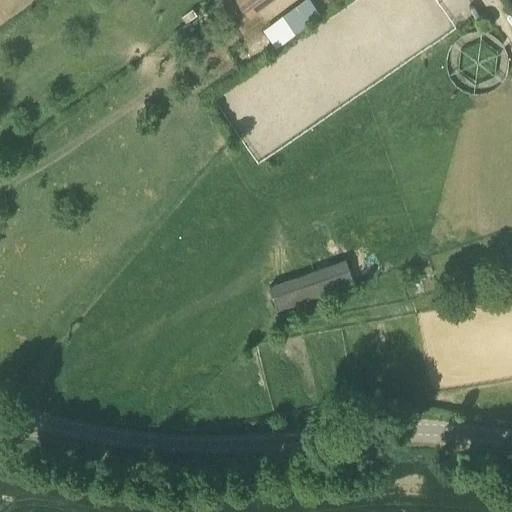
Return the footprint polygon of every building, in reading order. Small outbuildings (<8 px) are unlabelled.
[(238,0),(245,9),(256,0),(238,0)] [(278,42),(322,10),(314,0),(300,0),(266,26),(278,42)] [(193,9),(182,17),(186,23),(197,14),(193,9)] [(473,90),(478,90),(483,89),(488,88),(493,86),(497,83),(500,79),(503,75),(505,70),(507,65),(507,60),(507,55),(505,50),(503,45),(501,41),(497,37),(493,34),(488,32),(483,30),(478,29),(473,30),(468,31),(463,33),(459,35),(455,39),(452,43),(449,47),(448,52),(447,57),(447,62),(447,67),(449,72),(452,76),(455,81),(459,84),(463,87),(468,89),(473,90)] [(511,235),(469,251),(479,278),(511,266),(511,235)] [(275,307),(354,280),(346,259),(269,285),(275,307)]
